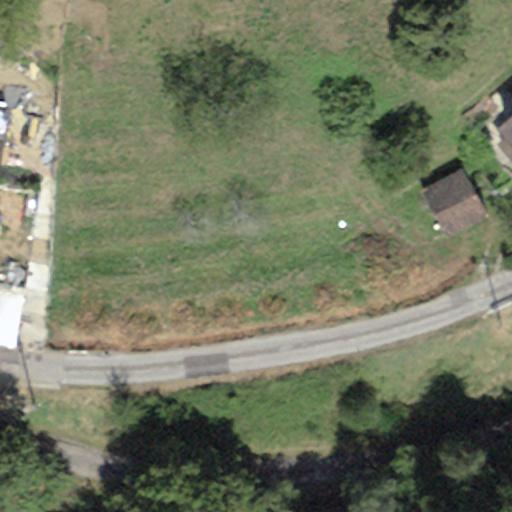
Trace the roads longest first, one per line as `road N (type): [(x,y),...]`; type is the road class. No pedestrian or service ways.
road 1 (unclassified): [(0,358),(128,365),(260,354),(511,292)]
road 2 (unclassified): [(511,433),(342,466),(214,476),(150,476),(0,444)]
